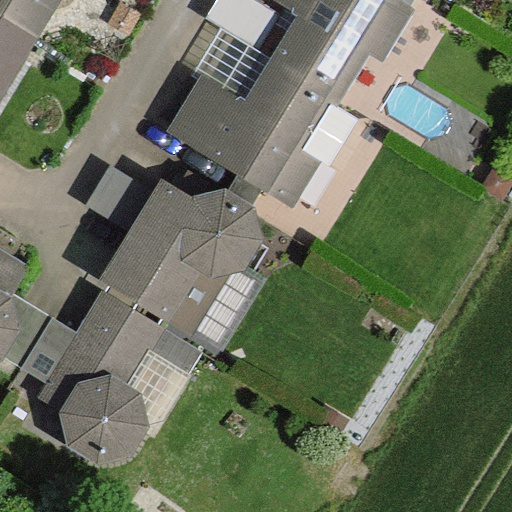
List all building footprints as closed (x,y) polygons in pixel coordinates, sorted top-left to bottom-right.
[(0,0),(0,72),(45,0),(0,0)] [(400,0),(282,0),(301,11),(247,101),(204,76),(172,131),(283,197),(400,0)] [(117,160),(97,206),(129,219),(148,174),(117,160)] [(157,179),(100,274),(171,312),(197,270),(210,273),(241,268),(259,239),(252,203),(218,188),(186,194),(157,179)] [(23,264),(0,250),(0,344),(12,324),(5,294),(23,264)] [(161,323),(102,290),(38,393),(59,406),(65,438),(92,459),(123,449),(141,420),(135,389),(124,382),(161,323)]
